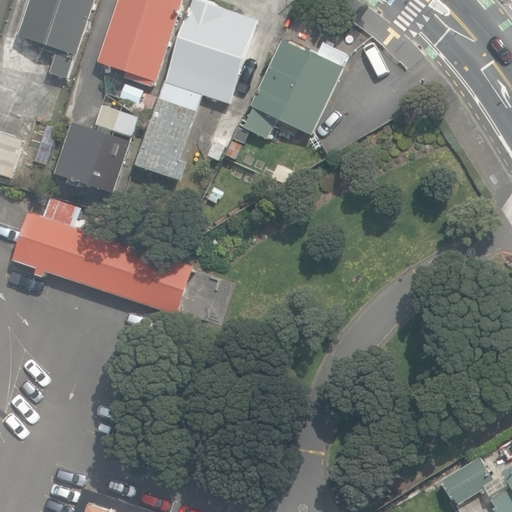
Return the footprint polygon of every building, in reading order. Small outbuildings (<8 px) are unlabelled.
[(77,54),(79,55),(98,0),(33,0),(21,35),(60,48),(52,73),(69,78),(77,54)] [(186,0),(121,0),(101,62),(131,72),(129,78),(154,86),(156,81),(159,82),(186,0)] [(232,104),(261,20),(202,0),(197,0),(195,8),(192,7),(139,165),(184,180),(191,163),(183,160),(203,104),(212,107),(215,98),(232,104)] [(320,54),(287,38),(254,106),(256,107),(247,128),(270,139),(276,126),(295,135),(298,128),(315,136),(349,67),(346,66),(352,55),(326,42),(320,54)] [(101,130),(79,123),(61,174),(116,192),(134,141),(121,136),(122,134),(114,132),(115,130),(134,137),(141,116),(105,104),(99,124),(103,125),(101,130)] [(222,161),(244,113),(226,104),(209,140),(216,143),(210,155),(222,161)] [(0,130),(0,173),(13,178),(26,139),(0,130)] [(254,140),(239,131),(224,157),(239,166),(254,140)] [(303,174),(281,165),(273,183),(295,193),(303,174)] [(46,276),(48,270),(180,315),(196,266),(78,227),(85,207),(53,197),(46,216),(32,211),(16,260),(40,268),(38,273),(46,276)] [(461,504),(486,488),(497,481),(483,457),(445,479),(448,484),(444,486),(453,499),(457,497),(461,504)] [(486,488),(499,511),(511,511),(511,467),(505,471),(508,475),(497,481),(486,488)] [(158,511),(86,487),(77,511),(158,511)]
